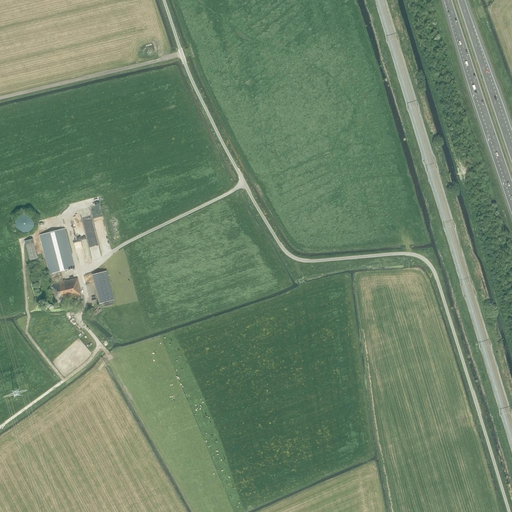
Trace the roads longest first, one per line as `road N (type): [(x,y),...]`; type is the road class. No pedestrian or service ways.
road 1 (motorway): [(448,0),(511,191)]
road 2 (track): [(0,98),(181,53)]
road 3 (track): [(36,236),(21,240),(26,331),(63,380)]
road 4 (motorway): [(511,151),(461,0)]
road 5 (track): [(0,427),(99,345)]
